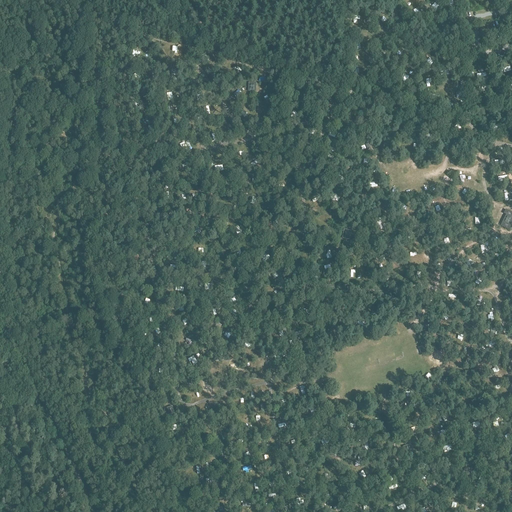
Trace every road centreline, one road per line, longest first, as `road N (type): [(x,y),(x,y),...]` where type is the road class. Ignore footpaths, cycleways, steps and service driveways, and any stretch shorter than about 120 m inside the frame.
road 1 (unknown): [(97,511),(6,337),(0,274)]
road 2 (track): [(478,131),(484,188),(499,220),(434,287)]
